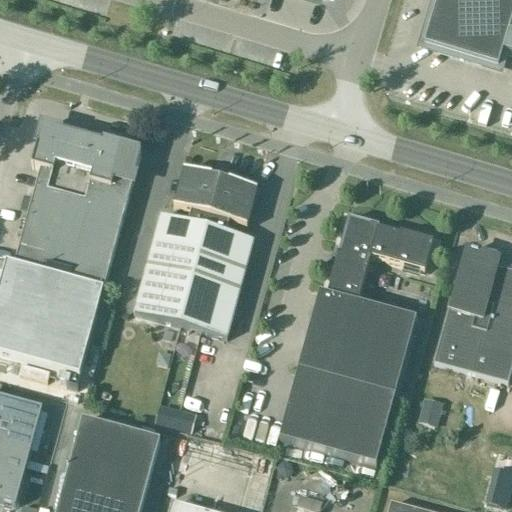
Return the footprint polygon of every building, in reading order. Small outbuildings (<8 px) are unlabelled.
[(497,70),(502,54),(511,17),(511,0),(437,0),(423,48),(497,70)] [(511,17),(502,54),(511,56),(511,17)] [(141,158),(42,131),(31,172),(39,174),(13,270),(6,268),(0,291),(0,360),(79,382),(131,192),(137,193),(139,185),(134,183),(141,158)] [(180,331),(220,184),(183,174),(173,212),(190,216),(187,228),(160,220),(133,318),(180,331)] [(256,194),(220,184),(180,331),(226,344),(253,246),(226,238),(229,227),(246,232),(256,194)] [(318,298),(278,444),(375,471),(415,324),(357,308),(370,262),(424,277),(432,246),(399,237),(398,239),(378,233),(378,231),(347,223),(338,256),(334,255),(331,266),(335,267),(326,300),(318,298)] [(0,261),(9,263),(10,253),(0,251),(0,261)] [(461,261),(433,367),(507,387),(511,368),(511,274),(475,265),(477,258),(471,256),(470,257),(469,257),(466,256),(465,262),(461,261)] [(0,507),(15,511),(41,414),(0,402),(0,507)] [(436,430),(442,405),(424,402),(418,426),(436,430)] [(141,511),(159,445),(81,424),(57,511),(141,511)] [(260,511),(263,511),(277,459),(267,456),(253,510),(260,511)] [(497,478),(500,467),(481,463),(479,473),(497,478)] [(240,503),(250,505),(258,472),(248,469),(240,503)] [(308,511),(310,503),(291,501),(290,511),(308,511)]
